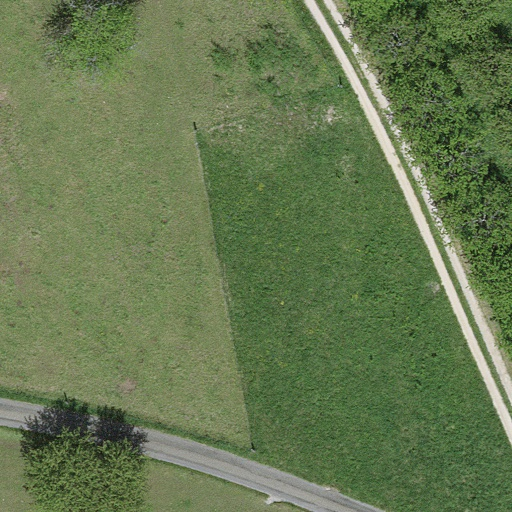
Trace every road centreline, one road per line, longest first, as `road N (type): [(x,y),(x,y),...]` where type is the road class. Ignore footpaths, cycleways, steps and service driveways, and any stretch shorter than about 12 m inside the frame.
road 1 (track): [(313,0),(419,207),(511,424)]
road 2 (track): [(0,417),(173,449),(344,511)]
